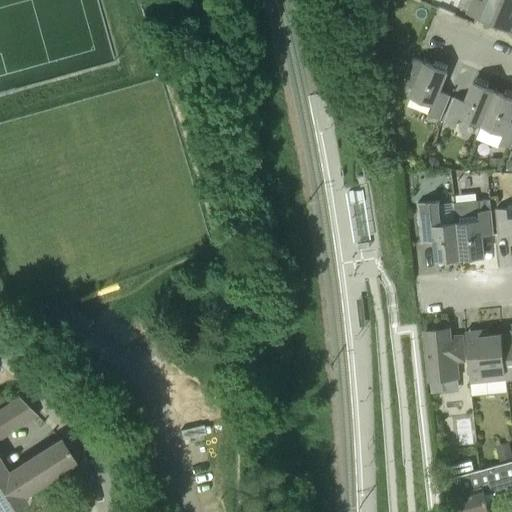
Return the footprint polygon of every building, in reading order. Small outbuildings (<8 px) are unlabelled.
[(511,0),(472,0),(468,11),(511,29),(511,0)] [(450,95),(440,90),(447,72),(413,58),(403,84),(413,88),(409,96),(432,106),(429,115),(440,119),(450,95)] [(459,117),(481,126),(496,91),(473,82),(466,101),(454,96),(444,121),(455,126),(459,117)] [(511,142),(511,119),(510,119),(511,114),(511,98),(496,91),(481,126),(503,134),(499,144),(510,148),(511,142)] [(440,167),(440,161),(434,156),(428,157),(429,167),(440,167)] [(501,158),(490,158),(489,169),(501,170),(501,158)] [(436,262),(460,259),(456,222),(435,224),(432,201),(418,202),(422,242),(434,241),(436,262)] [(511,254),(511,216),(508,217),(507,207),(495,208),(498,234),(510,233),(511,254)] [(456,222),(460,259),(484,257),(482,236),(493,235),(491,209),(479,210),(480,219),(456,222)] [(458,362),(465,362),(462,336),(450,337),(449,329),(425,332),(430,381),(460,379),(458,362)] [(466,337),(470,383),(506,379),(502,339),(502,334),(488,335),(487,330),(476,331),(477,336),(466,337)] [(511,379),(511,337),(502,339),(506,379),(506,380),(511,379)] [(0,436),(36,414),(20,398),(0,410),(0,511),(10,511),(25,503),(21,496),(75,461),(61,439),(7,473),(0,463),(0,436)] [(511,459),(511,449),(510,441),(495,445),(499,462),(511,459)] [(489,511),(485,495),(511,487),(511,460),(488,467),(474,471),(450,478),(444,480),(453,511),(489,511)] [(447,467),(450,478),(474,471),(471,461),(447,467)]
